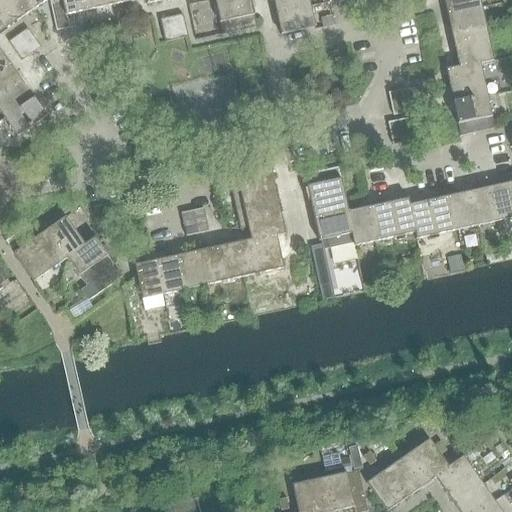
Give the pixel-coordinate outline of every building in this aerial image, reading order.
[(20,18),(7,0),(0,0),(0,20),(6,28),(20,18)] [(35,8),(28,0),(7,0),(20,18),(35,8)] [(28,0),(35,8),(46,0),(28,0)] [(65,16),(84,12),(81,0),(60,0),(61,2),(49,5),(55,31),(68,29),(65,16)] [(81,0),(84,12),(105,7),(103,0),(81,0)] [(250,5),(248,0),(212,0),(216,13),(250,5)] [(271,0),(275,16),(309,9),(307,0),(271,0)] [(448,27),(482,19),(477,0),(470,0),(443,6),(448,27)] [(255,28),(250,5),(216,13),(221,35),(255,28)] [(313,28),(309,9),(275,16),(279,35),(313,28)] [(158,20),(164,43),(186,38),(181,15),(158,20)] [(332,16),(320,19),(322,27),(333,25),(332,16)] [(453,48),(487,40),(482,19),(448,27),(453,48)] [(7,42),(20,61),(39,48),(26,29),(7,42)] [(453,48),(457,68),(457,69),(479,64),(479,65),(492,62),(487,40),(453,48)] [(1,54),(0,54),(0,77),(12,70),(1,54)] [(483,86),(479,65),(479,64),(457,69),(457,68),(444,70),(449,93),(483,86)] [(12,70),(0,77),(0,101),(22,86),(12,70)] [(22,86),(0,101),(0,114),(5,121),(33,101),(22,86)] [(449,93),(454,115),(488,107),(483,86),(449,93)] [(392,116),(414,111),(409,89),(387,93),(392,116)] [(33,101),(5,121),(16,137),(45,118),(33,101)] [(488,107),(454,115),(459,137),(493,129),(488,107)] [(409,118),(393,122),(386,123),(391,146),(414,141),(409,118)] [(227,177),(232,199),(274,190),(269,167),(227,177)] [(303,175),(306,192),(340,184),(337,168),(303,175)] [(344,201),(340,184),(306,192),(310,209),(344,201)] [(511,210),(506,184),(478,190),(485,225),(511,218),(511,210)] [(274,190),(232,199),(236,220),(278,211),(274,190)] [(462,230),(485,225),(478,190),(454,196),(462,230)] [(454,196),(431,201),(438,235),(462,230),(454,196)] [(394,238),(413,234),(414,234),(408,206),(407,199),(386,204),(366,208),(373,243),(394,238)] [(329,239),(350,235),(351,235),(347,218),(346,213),(347,213),(344,201),(310,209),(314,225),(319,249),(331,247),(329,239)] [(414,240),(438,235),(431,201),(408,206),(414,234),(413,234),(414,240)] [(366,208),(347,213),(346,213),(347,218),(351,235),(350,235),(353,247),(373,243),(366,208)] [(207,232),(202,209),(179,214),(184,237),(207,232)] [(249,241),(254,240),(275,236),(275,237),(284,235),(278,211),(236,220),(239,230),(246,228),(249,241)] [(66,257),(83,245),(64,218),(47,230),(66,257)] [(33,234),(27,226),(4,242),(9,250),(33,234)] [(66,257),(47,230),(30,242),(49,271),(66,259),(65,258),(66,257)] [(275,236),(254,240),(261,274),(282,269),(275,237),(275,236)] [(83,245),(66,257),(65,258),(66,259),(85,287),(79,291),(87,301),(121,277),(94,238),(83,245)] [(241,278),(261,274),(254,240),(249,241),(234,244),(241,278)] [(32,283),(49,271),(30,242),(12,254),(32,283)] [(221,283),(241,278),(234,244),(214,248),(221,283)] [(221,283),(214,248),(194,253),(201,287),(221,283)] [(181,291),(201,287),(194,253),(174,257),(181,291)] [(461,255),(446,258),(449,273),(464,270),(461,255)] [(181,291),(174,257),(154,262),(161,296),(181,291)] [(141,300),(161,296),(154,262),(133,266),(141,300)] [(313,267),(316,286),(328,284),(325,265),(313,267)] [(492,437),(483,444),(487,450),(497,443),(492,437)] [(434,479),(447,468),(428,440),(412,452),(432,480),(434,479)] [(474,450),(465,456),(470,462),(478,456),(474,450)] [(416,491),(432,480),(412,452),(396,462),(416,491)] [(375,462),(368,453),(362,457),(369,466),(375,462)] [(444,493),(473,473),(462,457),(447,468),(434,479),(444,493)] [(350,460),(353,471),(361,469),(359,458),(350,460)] [(340,460),(342,472),(350,471),(348,459),(340,460)] [(401,502),(416,491),(396,462),(381,473),(401,502)] [(334,476),(342,510),(351,508),(352,511),(365,511),(357,471),(334,476)] [(384,511),(386,511),(394,506),(401,502),(381,473),(365,484),(384,511)] [(455,509),(483,489),(473,473),(444,493),(455,509)] [(319,511),(334,511),(342,510),(334,476),(313,481),(319,511)] [(295,511),(319,511),(313,481),(290,486),(295,511)] [(482,511),(494,504),(483,489),(455,509),(456,511),(482,511)] [(287,510),(285,499),(278,501),(280,511),(287,510)] [(419,511),(440,511),(433,502),(419,511)]
